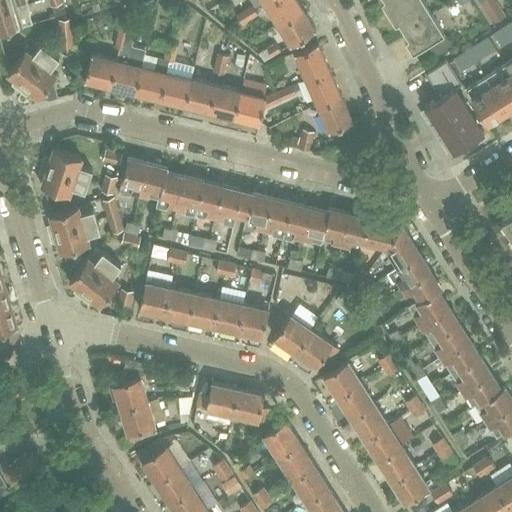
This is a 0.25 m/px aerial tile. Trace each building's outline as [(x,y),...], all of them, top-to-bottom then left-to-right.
[(0,0),(0,10),(28,3),(26,0),(0,0)] [(266,0),(264,1),(265,2),(277,22),(302,6),(297,0),(266,0)] [(382,0),(381,1),(388,12),(406,0),(382,0)] [(398,21),(403,29),(431,12),(424,0),(406,0),(388,12),(395,23),(398,21)] [(480,0),(479,1),(484,10),(487,8),(493,17),(500,13),(494,3),(497,1),(496,0),(480,0)] [(0,32),(21,26),(32,22),(29,12),(30,11),(28,3),(0,10),(0,32)] [(244,8),(249,18),(258,13),(252,4),(244,8)] [(290,43),(315,27),(302,6),(277,22),(290,43)] [(249,18),(244,8),(236,13),(239,18),(226,25),(231,30),(241,23),(249,18)] [(405,39),(413,51),(444,32),(431,12),(403,29),(409,38),(405,39)] [(71,18),(70,18),(58,18),(59,27),(71,26),(71,18)] [(511,30),(507,23),(500,28),(507,40),(511,37),(511,30)] [(59,27),(59,36),(72,35),(71,26),(59,27)] [(119,27),(116,35),(127,38),(129,29),(119,27)] [(501,44),(507,40),(500,28),(493,32),(501,44)] [(59,36),(60,44),(73,43),(72,35),(59,36)] [(114,46),(119,47),(120,46),(124,47),(127,38),(116,35),(114,46)] [(165,48),(176,51),(178,41),(168,39),(165,48)] [(483,39),(475,44),(482,56),(490,51),(483,39)] [(276,41),(266,47),(271,56),(280,50),(276,41)] [(318,41),(294,52),(303,72),(294,76),(296,81),(305,78),(329,67),(318,41)] [(11,83),(15,86),(19,89),(49,49),(40,42),(32,53),(25,48),(7,72),(15,78),(11,83)] [(61,53),(73,52),(73,43),(60,44),(61,53)] [(475,60),(482,56),(475,44),(468,48),(475,60)] [(110,84),(135,90),(141,65),(128,62),(132,50),(124,48),(124,47),(120,46),(119,47),(116,58),(117,59),(110,84)] [(176,51),(165,48),(163,58),(168,59),(174,60),(176,51)] [(468,48),(461,53),(468,64),(475,60),(468,48)] [(19,89),(21,91),(26,94),(30,89),(38,96),(56,73),(50,68),(59,56),(49,49),(19,89)] [(218,51),(215,60),(226,63),(228,54),(218,51)] [(85,78),(110,84),(117,59),(116,58),(91,52),(85,78)] [(236,53),(235,63),(243,64),(245,54),(236,53)] [(461,69),(468,64),(461,53),(454,57),(461,69)] [(165,71),(168,59),(163,58),(158,57),(155,68),(141,65),(135,90),(160,96),(166,71),(165,71)] [(484,131),(481,126),(455,87),(462,83),(446,58),(425,71),(440,95),(425,105),(454,150),(484,131)] [(224,73),(226,63),(215,60),(213,70),(224,73)] [(505,62),(485,75),(507,109),(511,106),(511,73),(511,72),(505,62)] [(305,78),(316,103),(340,92),(329,67),(305,78)] [(160,96),(185,103),(191,77),(166,71),(160,96)] [(485,75),(465,88),(471,97),(487,122),(507,109),(485,75)] [(185,103),(210,109),(216,84),(191,77),(185,103)] [(291,83),(283,87),(287,97),(297,93),(291,83)] [(210,109),(235,115),(241,90),(216,84),(210,109)] [(283,87),(273,91),(278,101),(287,97),(283,87)] [(259,121),(262,109),(269,106),(264,95),(264,96),(241,90),(235,115),(259,121)] [(278,101),(273,91),(264,95),(269,106),(278,101)] [(352,118),(340,92),(316,103),(328,129),(352,118)] [(282,142),(309,149),(314,131),(302,128),(300,136),(284,133),(282,142)] [(44,154),(41,163),(88,179),(92,168),(79,164),(82,155),(54,146),(50,156),(44,154)] [(102,159),(111,161),(114,150),(106,148),(102,159)] [(119,163),(122,152),(114,150),(111,161),(119,163)] [(129,195),(130,193),(139,195),(147,161),(128,156),(119,192),(129,195)] [(148,197),(148,196),(158,198),(156,206),(157,206),(166,170),(167,166),(147,161),(139,195),(148,197)] [(41,163),(40,166),(38,172),(44,174),(41,184),(69,194),(72,186),(85,190),(88,179),(41,163)] [(184,174),(166,170),(157,206),(166,209),(167,206),(176,208),(184,174)] [(105,173),(103,181),(115,184),(117,176),(105,173)] [(203,179),(184,174),(176,208),(185,210),(184,213),(194,215),(203,179)] [(221,183),(203,179),(194,215),(205,218),(205,215),(213,217),(221,183)] [(101,190),(113,193),(115,184),(103,181),(101,190)] [(223,222),(233,225),(236,214),(241,215),(247,190),(221,183),(213,217),(223,220),(223,222)] [(254,230),(255,228),(263,230),(272,196),(247,190),(241,215),(246,216),(243,227),(254,230)] [(114,196),(113,196),(102,199),(104,207),(117,203),(114,196)] [(263,230),(272,232),(272,234),(282,237),(291,200),(272,196),(263,230)] [(292,240),(293,237),(301,239),(310,205),(291,200),(282,237),(292,240)] [(52,222),(46,224),(49,233),(97,219),(94,208),(80,212),(78,203),(49,212),(52,222)] [(104,207),(107,215),(119,211),(117,203),(104,207)] [(311,240),(320,242),(328,210),(310,205),(301,239),(310,241),(311,240)] [(322,239),(331,241),(331,243),(340,245),(349,211),(330,206),(329,210),(328,210),(320,242),(321,243),(322,239)] [(107,215),(109,223),(122,219),(119,211),(107,215)] [(360,252),(362,241),(368,215),(349,211),(340,245),(349,247),(349,249),(360,252)] [(511,211),(501,219),(502,221),(511,235),(511,233),(511,211)] [(362,241),(385,247),(401,224),(368,215),(362,241)] [(100,230),(97,219),(49,233),(51,242),(57,240),(61,251),(89,243),(87,234),(100,230)] [(124,228),(122,219),(109,223),(112,231),(124,228)] [(126,220),(124,230),(130,232),(133,222),(126,220)] [(140,224),(133,222),(130,232),(132,233),(137,234),(140,224)] [(385,247),(397,266),(397,267),(420,253),(401,224),(385,247)] [(161,238),(168,239),(171,229),(164,227),(161,238)] [(168,239),(176,241),(178,231),(171,229),(168,239)] [(121,242),(129,244),(132,233),(130,232),(124,230),(121,242)] [(138,246),(140,237),(141,235),(137,234),(132,233),(129,244),(138,246)] [(201,246),(208,248),(211,237),(204,235),(201,246)] [(215,249),(218,239),(211,237),(208,248),(215,249)] [(179,249),(170,246),(166,260),(176,262),(179,249)] [(249,258),(256,260),(259,250),(252,248),(249,258)] [(291,248),(286,267),(294,269),(296,259),(299,250),(291,248)] [(73,290),(81,296),(111,256),(102,249),(94,260),(87,255),(69,279),(77,285),(73,290)] [(187,251),(179,249),(176,262),(184,264),(187,251)] [(256,260),(264,262),(266,251),(259,250),(256,260)] [(393,281),(395,280),(400,288),(430,269),(420,253),(397,267),(397,266),(387,272),(393,281)] [(81,296),(84,298),(88,302),(92,297),(100,303),(119,280),(112,275),(121,264),(111,256),(81,296)] [(227,260),(219,258),(215,272),(224,274),(227,260)] [(303,260),(296,259),(294,269),(301,271),(303,260)] [(236,262),(227,260),(224,274),(233,276),(236,262)] [(326,276),(333,278),(335,267),(328,266),(326,276)] [(261,268),(252,267),(249,279),(258,282),(261,268)] [(333,278),(340,280),(342,269),(335,267),(333,278)] [(354,280),(358,284),(367,272),(361,268),(354,280)] [(441,286),(430,269),(400,288),(405,295),(413,290),(418,299),(415,301),(408,306),(409,306),(441,286)] [(358,284),(362,287),(373,276),(367,272),(358,284)] [(145,280),(139,307),(165,313),(171,285),(145,280)] [(165,313),(189,318),(195,291),(171,285),(165,313)] [(441,286),(409,306),(414,314),(413,315),(418,323),(448,304),(438,288),(441,286)] [(133,290),(121,287),(119,295),(131,298),(133,290)] [(0,309),(11,307),(5,288),(0,289),(0,309)] [(333,299),(342,307),(352,298),(343,289),(333,299)] [(189,318),(213,323),(219,296),(195,291),(189,318)] [(129,307),(131,298),(119,295),(117,303),(129,307)] [(213,323),(237,329),(243,302),(219,296),(213,323)] [(364,303),(367,308),(376,303),(373,297),(364,303)] [(373,318),(377,315),(388,308),(382,299),(376,303),(367,308),(373,318)] [(262,334),(268,307),(243,302),(237,329),(262,334)] [(424,330),(430,339),(459,321),(448,304),(418,323),(422,331),(424,330)] [(0,331),(17,326),(11,307),(0,309),(0,331)] [(274,335),(295,350),(310,328),(283,309),(276,319),(282,324),(274,335)] [(430,339),(435,347),(434,348),(439,356),(469,337),(459,321),(430,339)] [(338,347),(331,342),(310,328),(295,350),(316,364),(323,353),(330,358),(338,347)] [(389,333),(392,339),(401,334),(397,328),(389,333)] [(392,339),(396,345),(405,340),(401,334),(392,339)] [(445,363),(451,372),(480,354),(469,337),(439,356),(444,364),(445,363)] [(377,359),(380,362),(382,366),(394,358),(389,351),(377,359)] [(451,372),(457,380),(455,381),(460,389),(490,370),(480,354),(451,372)] [(147,361),(127,357),(123,370),(123,369),(111,372),(114,382),(114,383),(121,406),(146,398),(140,375),(144,373),(147,361)] [(387,374),(398,366),(394,358),(382,366),(387,374)] [(346,359),(324,373),(338,395),(360,381),(346,359)] [(410,367),(413,372),(421,366),(418,361),(410,367)] [(413,372),(418,379),(424,389),(433,384),(426,373),(429,371),(425,364),(423,365),(421,366),(413,372)] [(465,397),(466,396),(472,405),(501,387),(490,370),(460,389),(465,397)] [(197,404),(199,404),(232,412),(237,387),(211,381),(208,393),(200,392),(197,404)] [(374,402),(360,381),(338,395),(351,416),(374,402)] [(424,389),(434,405),(443,399),(433,384),(424,389)] [(475,404),(480,412),(479,412),(484,420),(511,402),(511,397),(504,385),(501,387),(472,405),(475,404)] [(232,412),(268,420),(271,407),(261,405),(264,393),(237,387),(232,412)] [(405,401),(407,404),(409,408),(421,400),(416,393),(405,401)] [(434,405),(438,411),(456,400),(452,394),(443,399),(434,405)] [(154,423),(146,398),(121,406),(128,431),(131,439),(155,432),(153,424),(154,423)] [(414,415),(425,408),(421,400),(409,408),(414,415)] [(388,423),(374,402),(351,416),(365,438),(388,423)] [(504,432),(511,426),(511,402),(484,420),(490,428),(495,436),(503,430),(504,432)] [(230,443),(240,420),(223,413),(213,436),(230,443)] [(285,419),(263,432),(278,455),(299,442),(285,419)] [(404,436),(398,439),(388,423),(365,438),(379,459),(401,445),(401,444),(414,435),(410,429),(403,434),(404,436)] [(452,433),(456,439),(465,433),(461,427),(452,433)] [(456,439),(460,445),(476,435),(472,429),(465,433),(456,439)] [(432,443),(436,450),(448,443),(443,435),(432,443)] [(142,459),(157,481),(190,459),(176,438),(164,445),(160,438),(150,445),(154,451),(142,459)] [(278,455),(292,477),(314,464),(299,442),(278,455)] [(441,457),(452,450),(448,443),(436,450),(441,457)] [(414,464),(401,445),(379,459),(392,479),(414,464)] [(11,484),(16,481),(19,486),(44,470),(40,465),(41,464),(30,447),(0,467),(11,484)] [(495,465),(488,455),(488,454),(480,459),(487,470),(495,465)] [(223,456),(221,457),(212,464),(217,471),(228,464),(223,456)] [(170,501),(193,487),(204,480),(190,459),(157,481),(170,501)] [(480,475),(487,470),(480,459),(472,464),(480,475)] [(242,477),(243,477),(253,470),(248,463),(238,469),(242,477)] [(233,471),(228,464),(217,471),(222,479),(233,471)] [(292,477),(306,499),(328,486),(314,464),(292,477)] [(405,500),(428,486),(414,464),(392,479),(405,500)] [(511,474),(496,484),(511,508),(511,507),(511,474)] [(234,475),(221,483),(228,494),(241,486),(234,475)] [(453,492),(445,483),(445,482),(438,486),(445,497),(453,492)] [(496,484),(475,498),(484,511),(504,511),(511,508),(496,484)] [(263,485),(252,492),(257,500),(268,493),(263,485)] [(335,511),(342,508),(328,486),(306,499),(314,511),(335,511)] [(438,502),(445,497),(438,486),(431,491),(438,502)] [(170,501),(176,511),(199,511),(206,508),(193,487),(170,501)] [(454,511),(484,511),(475,498),(474,498),(468,489),(448,501),(454,511)] [(273,500),(268,493),(257,500),(261,507),(273,500)] [(250,498),(248,499),(238,506),(242,511),(244,511),(255,506),(250,498)]
